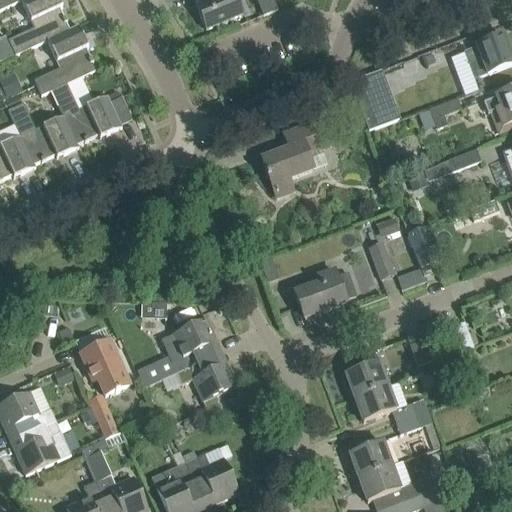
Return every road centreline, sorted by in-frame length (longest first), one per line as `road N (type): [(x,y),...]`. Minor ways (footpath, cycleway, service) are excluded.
road 1 (residential): [(284,361),(511,272)]
road 2 (residential): [(284,361),(198,207),(184,143)]
road 3 (residential): [(184,143),(315,85),(331,73),(348,33)]
road 4 (residential): [(0,230),(184,143)]
road 5 (residential): [(184,143),(181,112),(121,0)]
road 6 (residential): [(289,511),(297,398),(284,361)]
road 7 (residential): [(209,56),(301,17),(348,33)]
